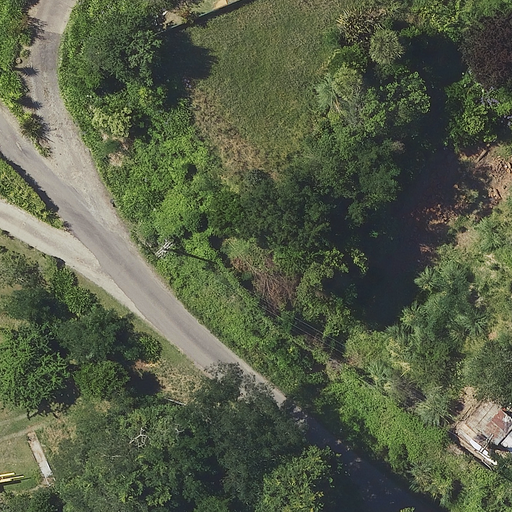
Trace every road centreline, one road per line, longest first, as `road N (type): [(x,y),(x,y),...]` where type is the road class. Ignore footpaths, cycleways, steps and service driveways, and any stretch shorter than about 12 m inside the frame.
road 1 (unclassified): [(411,511),(286,416),(99,244)]
road 2 (residential): [(0,143),(99,244)]
